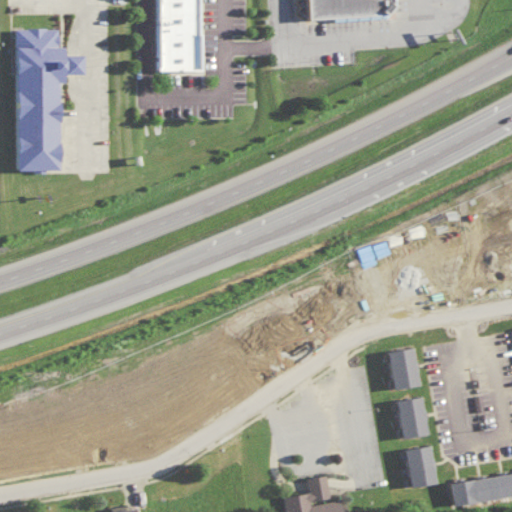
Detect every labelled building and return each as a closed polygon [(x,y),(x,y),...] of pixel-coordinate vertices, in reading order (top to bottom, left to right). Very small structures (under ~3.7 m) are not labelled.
[(166,0),(166,69),(210,69),(207,0),(166,0)] [(316,0),(317,13),(393,9),(402,0),(316,0)] [(26,28),(69,27),(70,52),(91,52),(92,72),(70,72),(70,168),(26,169),(26,28)] [(502,206),(479,209),(486,255),(508,252),(502,206)] [(390,397),(394,435),(421,433),(419,408),(416,408),(415,394),(390,397)] [(397,447),(404,485),(430,480),(422,442),(397,447)] [(511,469),(442,480),(446,502),(511,491),(511,469)] [(334,474),(315,478),(318,491),(293,496),(295,511),(313,507),(313,511),(351,511),(348,499),(333,502),(332,496),(339,495),(334,474)] [(95,511),(131,511),(131,505),(121,507),(120,503),(104,506),(104,510),(96,511),(95,511)]
